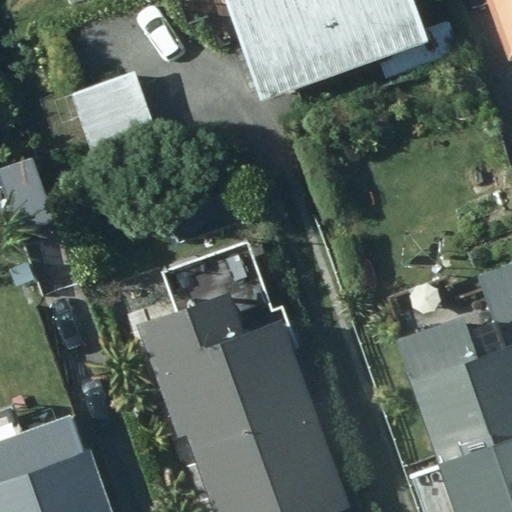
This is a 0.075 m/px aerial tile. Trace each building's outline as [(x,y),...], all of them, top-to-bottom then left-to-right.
[(427,39),(413,0),(224,0),(260,98),(427,39)] [(511,0),(490,0),(510,57),(511,55),(511,0)] [(146,67),(72,93),(99,169),(172,143),(146,67)] [(0,185),(15,235),(53,223),(32,159),(0,168),(0,185)] [(175,312),(136,326),(178,437),(184,434),(213,511),(363,511),(290,316),(284,302),(270,308),(245,241),(160,272),(175,312)] [(465,316),(397,340),(439,465),(410,475),(422,511),(511,511),(511,261),(475,273),(492,323),(471,331),(465,316)] [(0,511),(109,511),(88,453),(82,454),(68,418),(22,435),(20,429),(0,436),(0,511)]
